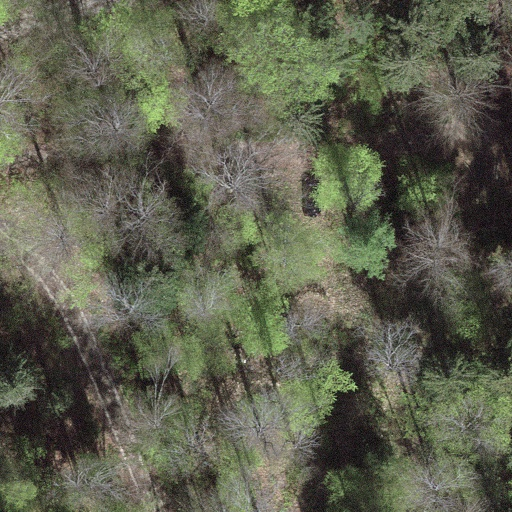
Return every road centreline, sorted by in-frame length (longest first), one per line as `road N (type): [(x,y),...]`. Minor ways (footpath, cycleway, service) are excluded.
road 1 (track): [(0,201),(26,226),(160,511)]
road 2 (track): [(0,41),(124,0)]
